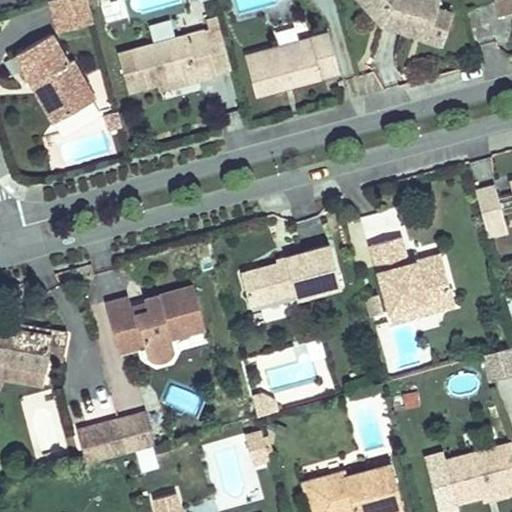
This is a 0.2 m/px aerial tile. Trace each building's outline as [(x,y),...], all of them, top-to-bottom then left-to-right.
[(56,0),(64,28),(97,19),(91,0),(56,0)] [(366,0),(372,7),(376,4),(382,10),(380,16),(425,30),(434,0),(366,0)] [(449,4),(436,0),(434,0),(425,30),(440,35),(449,4)] [(376,4),(372,7),(380,16),(382,10),(376,4)] [(204,19),(117,43),(128,81),(158,73),(196,62),(198,68),(217,63),(204,19)] [(21,44),(37,72),(44,68),(66,106),(96,87),(73,50),(70,51),(53,24),(21,44)] [(329,24),(245,47),(256,86),(285,78),(283,73),(290,71),(292,76),(339,63),(329,24)] [(158,73),(160,79),(198,68),(196,62),(158,73)] [(44,68),(37,72),(60,110),(66,106),(44,68)] [(494,177),(474,183),(487,229),(506,223),(494,177)] [(511,197),(507,180),(497,182),(506,213),(511,210),(511,197)] [(399,227),(370,236),(389,302),(425,293),(427,303),(454,295),(442,253),(409,263),(406,254),(399,227)] [(285,252),(240,264),(249,296),(294,284),(295,290),(339,278),(328,236),(284,248),(285,252)] [(440,245),(406,254),(409,263),(442,253),(440,245)] [(204,319),(192,276),(146,288),(147,293),(149,300),(112,311),(121,342),(147,335),(152,346),(153,346),(153,347),(154,347),(154,348),(155,348),(156,348),(156,349),(157,349),(158,349),(159,349),(160,349),(161,349),(162,349),(163,349),(163,348),(164,348),(165,348),(165,347),(166,347),(166,346),(167,346),(167,345),(168,345),(168,344),(169,329),(204,319)] [(107,293),(112,311),(149,300),(147,293),(130,298),(127,287),(107,293)] [(425,293),(389,302),(392,313),(427,303),(425,293)] [(13,310),(12,318),(66,326),(67,318),(13,310)] [(66,326),(12,318),(0,316),(0,351),(45,359),(48,342),(63,344),(66,326)] [(511,339),(481,348),(488,373),(511,366),(511,339)] [(173,384),(166,401),(197,413),(204,397),(173,384)] [(253,390),(258,409),(277,404),(274,394),(262,388),(253,390)] [(364,442),(391,436),(383,394),(355,399),(364,442)] [(37,454),(63,454),(63,400),(37,400),(37,454)] [(146,406),(118,413),(125,440),(126,445),(154,437),(146,406)] [(118,413),(76,424),(83,451),(125,440),(118,413)] [(454,493),(482,485),(506,478),(508,485),(511,484),(511,435),(444,454),(442,446),(423,450),(437,506),(456,501),(454,493)] [(137,451),(143,471),(160,466),(154,446),(137,451)] [(198,446),(168,450),(171,467),(149,470),(152,496),(205,488),(198,446)] [(305,472),(316,511),(337,511),(358,506),(360,511),(370,511),(405,503),(392,460),(348,471),(346,462),(305,472)] [(78,476),(33,492),(40,511),(51,511),(86,500),(78,476)] [(506,478),(482,485),(484,492),(508,485),(506,478)]
